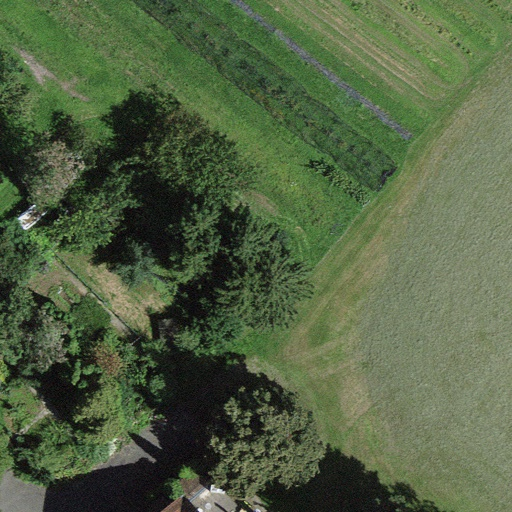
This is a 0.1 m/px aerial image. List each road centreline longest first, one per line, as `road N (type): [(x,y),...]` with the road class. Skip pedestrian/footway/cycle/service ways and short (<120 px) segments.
road 1 (track): [(511,106),(416,182),(245,345)]
road 2 (track): [(245,345),(75,511)]
road 3 (track): [(322,511),(316,437),(281,386)]
